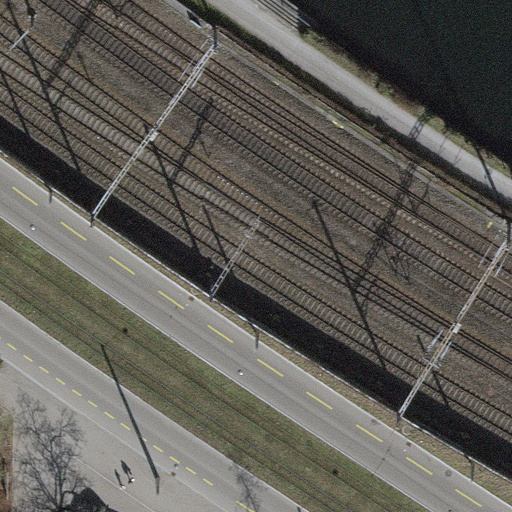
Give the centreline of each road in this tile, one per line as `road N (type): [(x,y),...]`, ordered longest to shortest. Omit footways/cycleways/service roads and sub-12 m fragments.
road 1 (secondary): [(464,511),(0,189)]
road 2 (track): [(232,0),(511,189)]
road 3 (secondary): [(85,386),(273,511)]
road 4 (residential): [(33,511),(45,453),(85,386)]
